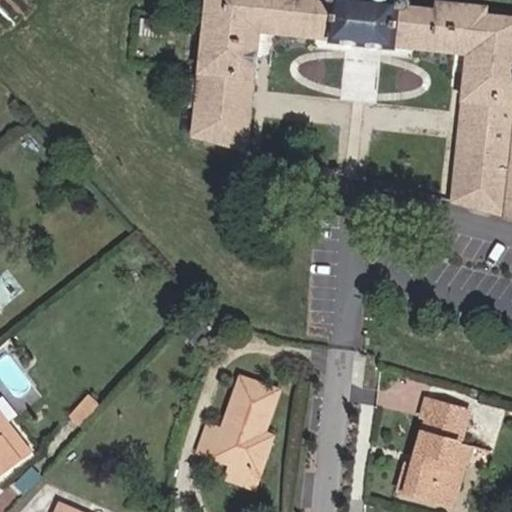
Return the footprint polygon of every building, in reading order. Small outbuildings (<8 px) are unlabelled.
[(207,0),(195,137),(246,149),(261,33),(268,34),(365,44),(460,54),(466,54),(452,202),(511,218),(511,19),(487,16),(488,7),(437,1),(436,9),(411,7),(411,5),(411,4),(411,3),(410,2),(410,1),(409,0),(398,0),(398,1),(391,0),(207,0)] [(271,442),(261,438),(264,431),(279,389),(241,376),(222,428),(209,424),(199,452),(230,462),(261,472),(271,442)] [(70,417),(81,427),(99,407),(88,397),(70,417)] [(432,433),(423,463),(414,461),(405,490),(454,504),(471,445),(462,442),(471,410),(432,399),(423,431),(432,433)] [(0,477),(33,450),(0,409),(0,477)] [(271,442),(274,434),(264,431),(261,438),(271,442)] [(414,461),(423,463),(432,433),(423,431),(414,461)] [(403,457),(394,487),(405,490),(414,461),(403,457)] [(225,478),(255,489),(261,472),(230,462),(225,478)]
